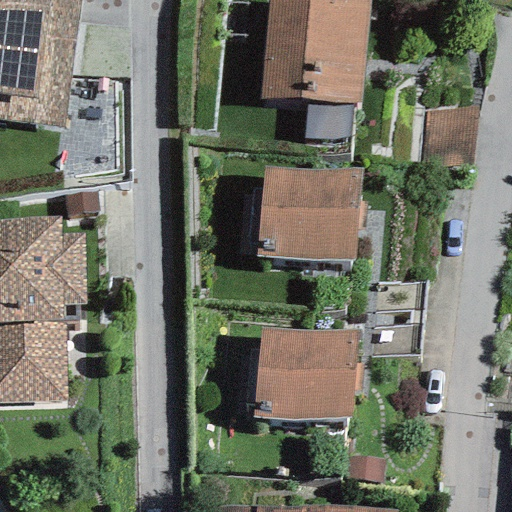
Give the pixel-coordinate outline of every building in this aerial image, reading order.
[(0,0),(0,119),(64,128),(80,0),(0,0)] [(367,0),(266,0),(261,98),(361,104),(367,0)] [(352,106),(306,106),(303,139),(349,137),(352,106)] [(477,107),(424,113),(422,172),(471,167),(477,107)] [(362,168),(263,168),(255,258),(352,262),(362,168)] [(59,218),(0,219),(0,400),(65,399),(63,306),(85,305),(83,234),(59,235),(59,218)] [(356,329),(261,328),(252,418),(350,417),(356,329)] [(384,459),(345,456),(344,480),(382,483),(384,459)]
